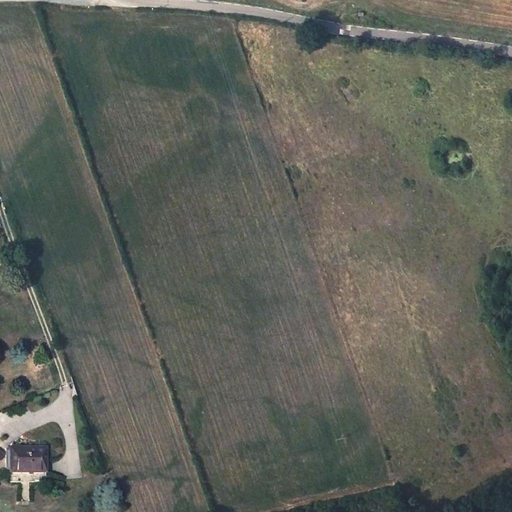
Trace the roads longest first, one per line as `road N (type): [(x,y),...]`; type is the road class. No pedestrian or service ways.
road 1 (unclassified): [(511,56),(247,8),(114,0)]
road 2 (track): [(0,204),(64,383)]
